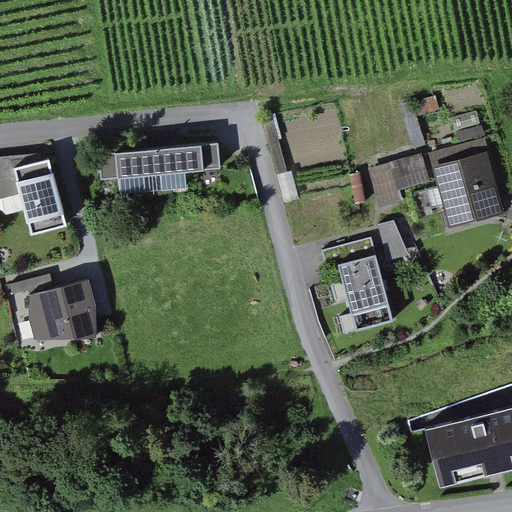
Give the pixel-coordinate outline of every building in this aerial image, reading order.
[(158,143),(160,169),(184,166),(220,163),(218,137),(158,143)] [(98,148),(100,174),(117,173),(160,169),(158,143),(98,148)] [(506,213),(490,150),(438,164),(454,226),(506,213)] [(13,162),(11,153),(0,153),(0,195),(20,191),(13,162)] [(20,191),(30,230),(67,221),(49,153),(13,162),(20,191)] [(370,164),(380,206),(404,200),(401,189),(422,184),(415,153),(370,164)] [(184,166),(160,169),(162,186),(186,184),(184,166)] [(162,186),(160,169),(117,173),(119,190),(162,186)] [(397,216),(379,221),(390,259),(408,253),(397,216)] [(395,318),(374,236),(325,249),(347,331),(395,318)] [(96,332),(95,299),(88,273),(28,289),(28,314),(34,334),(96,332)] [(511,466),(511,403),(423,426),(438,485),(494,471),(511,466)]
